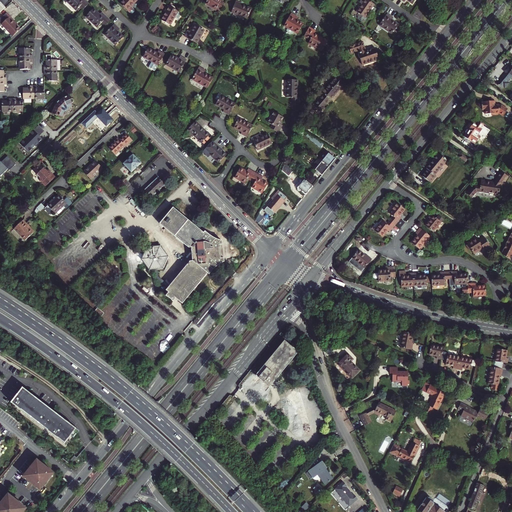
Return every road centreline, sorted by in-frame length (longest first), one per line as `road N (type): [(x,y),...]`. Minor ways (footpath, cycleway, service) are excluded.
road 1 (primary): [(290,266),(511,0)]
road 2 (primary): [(501,0),(283,261)]
road 3 (tertiary): [(270,249),(54,511)]
road 4 (trunk): [(251,511),(126,393),(0,302)]
road 5 (primary): [(283,261),(76,511)]
road 6 (primary): [(87,511),(290,266)]
road 7 (trunk): [(0,317),(136,418),(231,511)]
road 8 (tertiary): [(448,34),(270,249)]
road 9 (tertiary): [(386,183),(511,30)]
road 10 (tertiary): [(149,470),(274,323)]
road 11 (primary): [(511,330),(343,290)]
road 12 (tertiary): [(384,511),(323,384)]
road 13 (residential): [(397,250),(408,259),(463,261),(502,291)]
